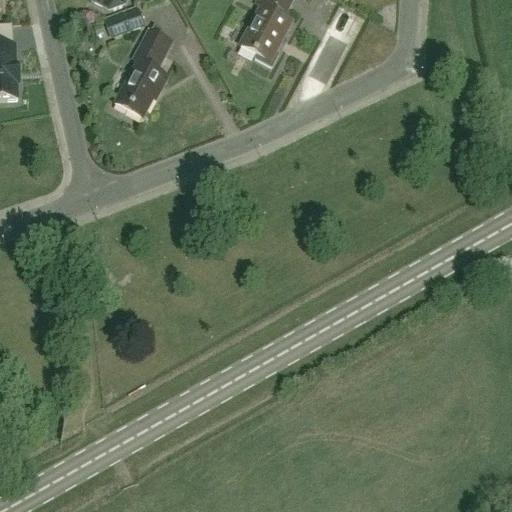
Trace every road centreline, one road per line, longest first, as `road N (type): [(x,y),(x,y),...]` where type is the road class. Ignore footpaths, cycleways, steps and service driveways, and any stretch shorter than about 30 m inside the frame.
road 1 (primary): [(6,511),(511,224)]
road 2 (residential): [(88,202),(222,156),(387,78),(402,63),(411,0)]
road 3 (residential): [(88,202),(43,0)]
